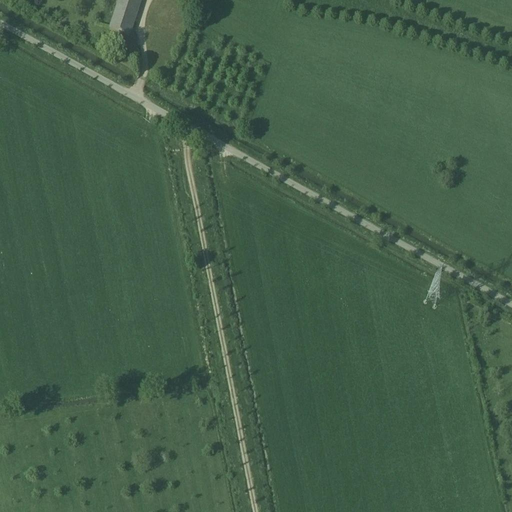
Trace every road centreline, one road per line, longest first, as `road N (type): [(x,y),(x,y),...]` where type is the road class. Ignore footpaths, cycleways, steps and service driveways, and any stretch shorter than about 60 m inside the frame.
road 1 (unclassified): [(511,305),(0,24)]
road 2 (track): [(184,127),(255,511)]
